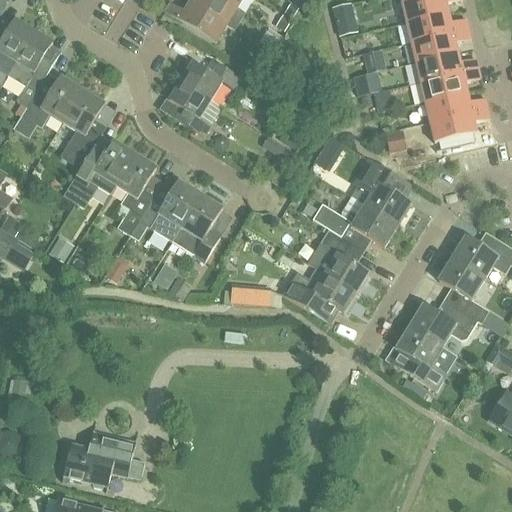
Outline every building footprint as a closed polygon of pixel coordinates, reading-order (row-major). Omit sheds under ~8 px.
[(11,0),(0,0),(0,18),(7,7),(11,0)] [(238,11),(220,0),(193,0),(190,5),(227,28),(238,11)] [(220,0),(238,11),(244,0),(220,0)] [(406,26),(449,16),(447,6),(462,2),(461,0),(424,0),(402,5),(406,26)] [(227,28),(190,5),(185,14),(171,5),(165,15),(216,46),(227,28)] [(449,16),(406,26),(411,46),(469,32),(467,22),(451,26),(449,16)] [(16,64),(35,34),(16,22),(14,26),(4,20),(3,20),(0,25),(0,65),(2,65),(6,58),(16,64)] [(469,32),(411,46),(416,66),(458,56),(456,46),(472,42),(469,32)] [(16,64),(8,78),(26,89),(26,90),(18,101),(20,106),(27,111),(38,94),(49,76),(53,69),(62,54),(52,48),(53,46),(35,34),(16,64)] [(269,63),(256,55),(245,74),(258,82),(269,63)] [(461,65),(458,56),(416,66),(420,85),(479,72),(476,62),(461,65)] [(192,66),(181,85),(211,103),(222,85),(236,93),(242,82),(212,64),(206,74),(192,66)] [(479,72),(420,85),(425,105),(468,95),(465,85),(481,82),(479,72)] [(50,118),(63,126),(83,94),(77,89),(80,84),(67,77),(64,81),(62,80),(48,101),(38,94),(27,111),(22,119),(42,131),(50,118)] [(211,103),(181,85),(169,104),(183,112),(177,122),(204,139),(211,129),(200,122),(211,103)] [(105,107),(83,94),(63,126),(76,134),(68,147),(88,160),(100,141),(103,135),(92,128),(105,107)] [(470,105),(468,95),(425,105),(430,125),(488,111),(486,101),(470,105)] [(488,111),(430,125),(435,146),(477,136),(475,125),(490,121),(488,111)] [(304,137),(290,128),(280,145),(294,154),(304,137)] [(274,157),(280,147),(268,139),(262,149),(274,157)] [(335,139),(322,167),(341,175),(353,147),(335,139)] [(110,198),(116,188),(135,158),(113,144),(111,148),(100,141),(88,160),(72,185),(64,199),(80,208),(88,195),(93,198),(98,190),(110,198)] [(413,141),(394,145),(397,156),(415,153),(413,141)] [(296,156),(280,147),(274,157),(279,160),(290,166),(296,156)] [(135,158),(116,188),(128,196),(122,207),(129,211),(117,231),(130,239),(139,224),(155,200),(143,193),(157,171),(135,158)] [(290,166),(279,160),(267,181),(277,187),(290,166)] [(413,190),(397,181),(372,165),(358,189),(351,199),(398,228),(412,206),(405,202),(413,190)] [(0,219),(11,201),(0,194),(0,187),(5,179),(0,175),(0,219)] [(155,199),(155,200),(139,224),(172,245),(201,198),(179,185),(166,206),(155,199)] [(223,212),(201,198),(172,245),(205,265),(221,240),(210,233),(223,212)] [(313,223),(329,233),(330,233),(352,247),(357,250),(364,238),(385,250),(398,228),(351,199),(344,211),(349,214),(345,221),(323,207),(313,223)] [(3,233),(0,230),(0,256),(6,261),(24,272),(35,253),(3,233)] [(352,247),(330,233),(329,233),(308,266),(316,271),(316,272),(356,296),(369,276),(343,260),(352,247)] [(75,249),(60,239),(49,257),(64,266),(75,249)] [(452,262),(485,282),(493,270),(506,278),(511,268),(511,251),(495,241),(487,253),(466,240),(452,262)] [(485,282),(452,262),(439,284),(451,291),(444,304),(482,327),(489,314),(472,304),(485,282)] [(356,296),(316,272),(309,282),(298,275),(284,299),(309,314),(318,301),(344,317),(356,296)] [(190,289),(179,282),(171,295),(182,302),(190,289)] [(482,327),(444,304),(436,316),(424,308),(410,330),(443,350),(456,329),(478,342),(482,334),(493,341),(495,337),(498,339),(499,338),(482,327)] [(453,357),(443,350),(410,330),(397,352),(418,365),(412,375),(410,378),(436,394),(445,380),(441,377),(453,357)] [(511,370),(511,354),(497,346),(486,364),(498,371),(501,367),(510,373),(511,370)] [(435,399),(428,395),(416,387),(411,394),(430,407),(435,399)] [(511,397),(508,395),(490,424),(511,437),(511,397)] [(136,445),(93,435),(89,452),(71,447),(63,484),(107,495),(112,476),(141,483),(145,465),(132,462),(136,445)] [(103,511),(104,509),(59,498),(55,511),(103,511)]
